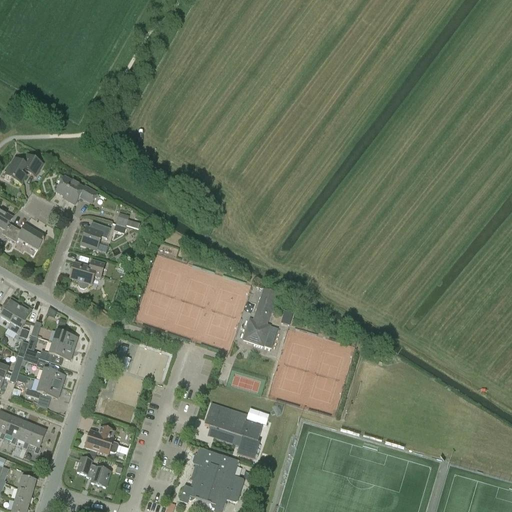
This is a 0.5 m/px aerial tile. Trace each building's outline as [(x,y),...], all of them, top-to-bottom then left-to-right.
[(13,177),(11,180),(21,185),(28,174),(36,178),(43,166),(27,157),(22,165),(14,160),(7,173),(13,177)] [(91,206),(97,196),(84,189),(83,190),(64,179),(55,194),(63,198),(63,200),(75,207),(79,199),(91,206)] [(5,238),(8,240),(15,229),(9,225),(12,219),(0,211),(0,229),(4,232),(1,236),(5,238)] [(123,216),(119,228),(125,229),(126,228),(138,231),(140,225),(128,222),(129,218),(123,216)] [(15,229),(8,240),(15,244),(18,240),(37,252),(45,239),(25,227),(21,233),(15,229)] [(86,230),(80,246),(96,252),(101,239),(106,241),(110,231),(103,228),(101,235),(86,230)] [(119,228),(117,234),(124,236),(125,229),(119,228)] [(100,280),(104,267),(91,263),(89,270),(73,265),(69,281),(78,284),(77,287),(79,290),(83,292),(86,290),(87,286),(91,287),(93,278),(100,280)] [(270,327),(267,326),(277,295),(263,291),(253,322),(249,321),(243,341),(264,348),(270,327)] [(0,317),(0,318),(10,324),(21,306),(11,300),(0,317)] [(20,331),(31,312),(21,306),(10,324),(20,331)] [(31,337),(37,339),(41,325),(35,323),(31,337)] [(29,333),(23,331),(20,340),(26,341),(29,333)] [(56,333),(52,344),(73,351),(77,340),(56,333)] [(18,357),(23,359),(28,346),(22,344),(18,357)] [(49,364),(51,365),(53,357),(70,362),(73,351),(52,344),(49,355),(41,352),(40,355),(26,351),(24,357),(49,364)] [(121,348),(115,367),(121,369),(128,348),(122,346),(121,348)] [(17,358),(13,372),(9,383),(15,385),(19,374),(23,362),(23,359),(18,357),(17,357),(17,358)] [(44,371),(40,382),(61,389),(65,377),(46,371),(49,364),(24,357),(23,359),(23,362),(36,367),(36,368),(44,371)] [(0,366),(0,389),(0,390),(8,370),(0,366)] [(26,386),(29,378),(20,376),(18,384),(26,386)] [(57,401),(61,389),(40,382),(36,393),(27,390),(25,396),(38,401),(40,395),(57,401)] [(256,443),(261,429),(245,423),(247,417),(211,405),(204,426),(210,428),(208,434),(214,436),(213,439),(239,448),(236,455),(253,461),(258,444),(256,443)] [(0,440),(3,442),(6,436),(4,435),(11,417),(0,413),(0,433),(1,434),(0,437),(0,440)] [(4,435),(6,436),(13,439),(10,445),(13,446),(15,447),(18,441),(15,440),(23,422),(11,417),(4,435)] [(27,452),(29,446),(27,445),(34,427),(23,422),(15,440),(18,441),(25,444),(23,450),(27,452)] [(27,445),(29,446),(36,449),(34,455),(39,457),(41,450),(40,449),(47,432),(34,427),(27,445)] [(98,437),(98,438),(97,438),(96,438),(89,436),(85,449),(108,455),(109,453),(114,455),(116,454),(118,447),(118,445),(112,444),(113,441),(111,440),(113,434),(113,433),(101,430),(98,437)] [(191,503),(195,500),(210,505),(212,509),(214,510),(213,511),(222,511),(226,502),(235,505),(237,503),(244,483),(243,481),(234,478),(239,463),(198,450),(193,466),(195,466),(190,482),(192,482),(190,489),(184,487),(179,503),(187,506),(188,502),(191,503)] [(96,468),(90,466),(91,463),(81,460),(77,474),(86,477),(86,479),(92,480),(91,485),(105,489),(110,474),(96,469),(96,468)] [(123,467),(118,466),(115,474),(121,476),(123,467)] [(0,483),(5,485),(5,483),(4,482),(9,471),(3,469),(0,477),(0,483)] [(20,484),(18,490),(32,495),(36,482),(19,478),(17,483),(20,484)] [(18,490),(15,502),(29,507),(32,495),(18,490)] [(27,511),(29,507),(15,502),(11,511),(27,511)]
